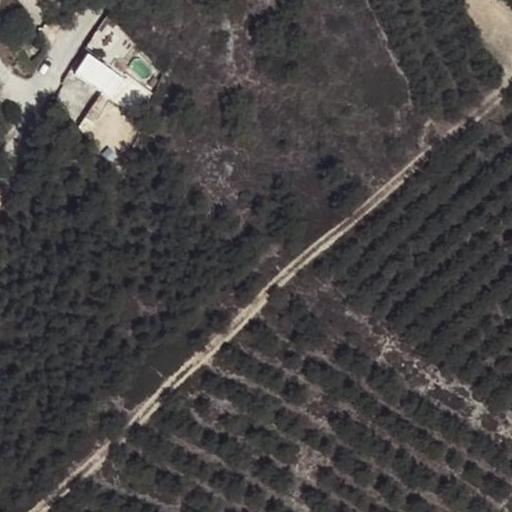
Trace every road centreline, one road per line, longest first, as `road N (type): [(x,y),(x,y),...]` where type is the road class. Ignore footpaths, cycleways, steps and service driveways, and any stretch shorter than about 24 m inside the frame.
road 1 (track): [(35,511),(511,68)]
road 2 (track): [(0,68),(30,103),(0,180)]
road 3 (track): [(30,103),(69,31),(99,0)]
